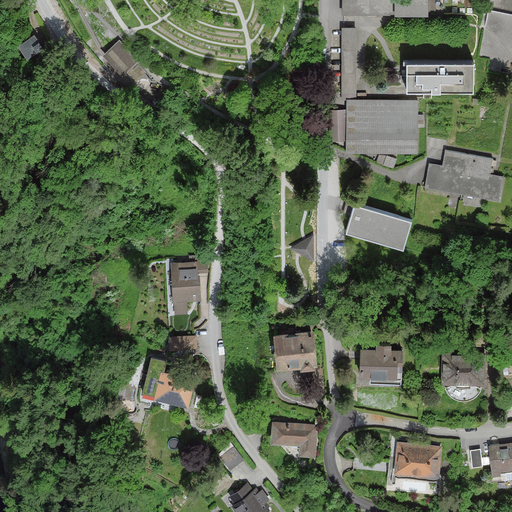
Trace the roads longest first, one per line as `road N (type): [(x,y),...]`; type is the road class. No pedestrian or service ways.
road 1 (residential): [(327,0),(322,169),(331,371),(344,420)]
road 2 (residential): [(511,427),(465,432),(344,420)]
road 3 (residential): [(344,420),(328,450),(335,475),(360,500),(388,511)]
